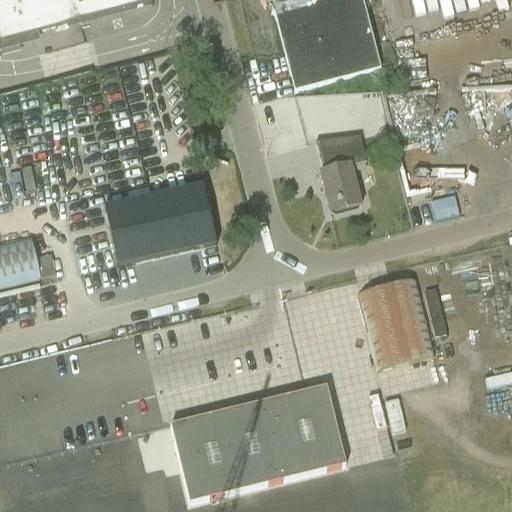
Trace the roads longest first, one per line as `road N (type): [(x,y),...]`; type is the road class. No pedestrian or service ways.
road 1 (unclassified): [(0,345),(278,275)]
road 2 (unclassified): [(278,275),(207,0)]
road 3 (unclassified): [(278,275),(511,220)]
